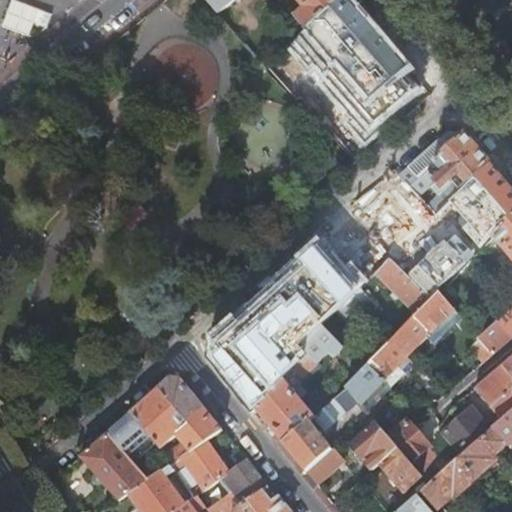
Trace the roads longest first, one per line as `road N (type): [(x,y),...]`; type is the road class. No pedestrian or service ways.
road 1 (residential): [(179,345),(461,93)]
road 2 (residential): [(14,490),(179,345)]
road 3 (residential): [(179,345),(314,511)]
road 4 (residential): [(128,0),(0,109)]
road 5 (residential): [(461,93),(378,0)]
